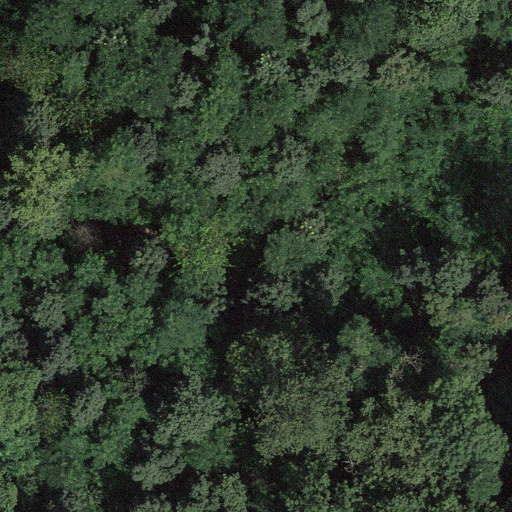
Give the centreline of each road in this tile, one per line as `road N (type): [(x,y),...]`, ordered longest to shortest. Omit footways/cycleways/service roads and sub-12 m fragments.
road 1 (track): [(107,511),(228,287),(337,175),(511,34)]
road 2 (track): [(228,287),(173,262),(129,218)]
